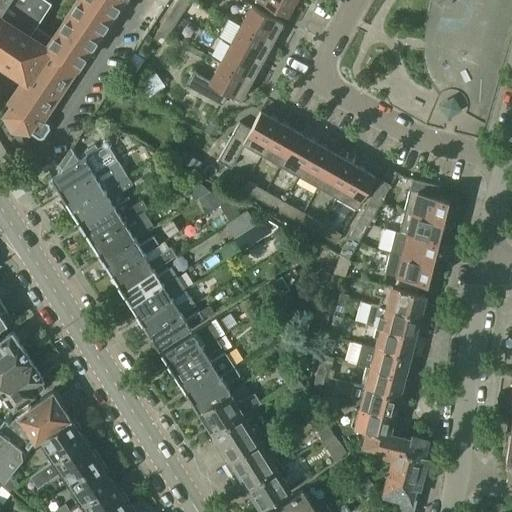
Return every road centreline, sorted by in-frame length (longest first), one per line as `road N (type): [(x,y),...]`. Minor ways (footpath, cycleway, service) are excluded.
road 1 (secondary): [(190,511),(0,209)]
road 2 (residential): [(359,0),(327,60),(335,91),(422,138),(506,162)]
road 3 (residential): [(458,469),(482,251)]
